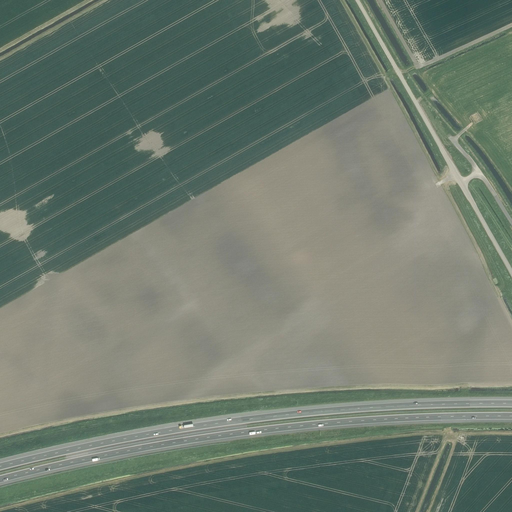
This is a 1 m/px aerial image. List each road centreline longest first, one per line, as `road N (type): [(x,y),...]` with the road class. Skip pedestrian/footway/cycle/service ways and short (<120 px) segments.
road 1 (motorway): [(0,479),(254,431),(511,416)]
road 2 (motorway): [(511,402),(261,415),(0,463)]
road 3 (unclassified): [(511,275),(358,0)]
